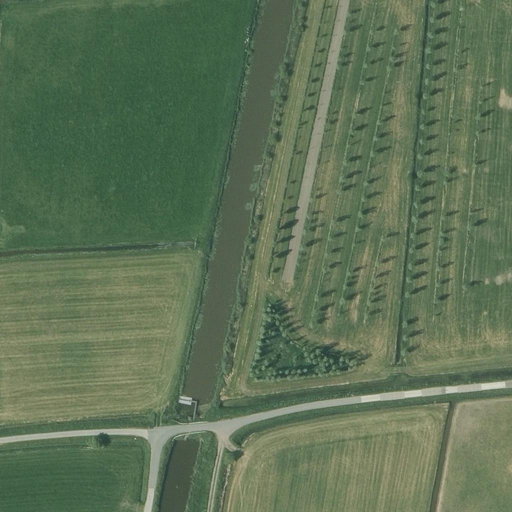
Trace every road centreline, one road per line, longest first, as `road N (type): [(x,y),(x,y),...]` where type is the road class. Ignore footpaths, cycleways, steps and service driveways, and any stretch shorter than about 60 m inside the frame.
road 1 (unclassified): [(159,432),(323,403),(511,383)]
road 2 (unclassified): [(159,432),(0,440)]
